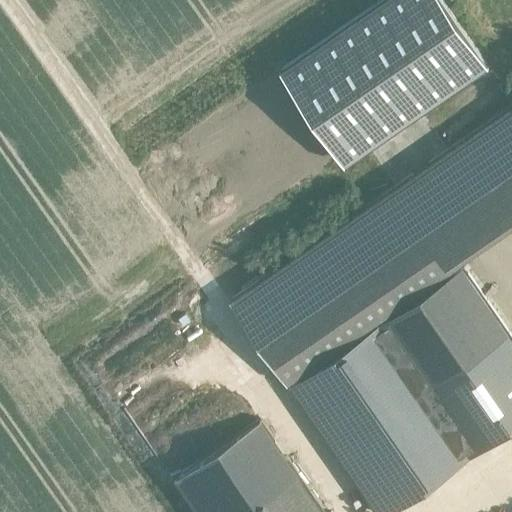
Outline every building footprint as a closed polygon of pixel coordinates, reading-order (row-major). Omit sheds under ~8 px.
[(377,0),(279,68),(343,161),(486,63),(442,0),(377,0)] [(289,381),(511,226),(511,104),(232,298),(289,381)] [(511,341),(461,268),(381,324),(293,385),(380,511),(384,511),(511,423),(511,341)] [(185,314),(178,319),(183,326),(190,321),(185,314)] [(325,511),(262,420),(179,477),(203,511),(325,511)] [(469,469),(459,477),(468,487),(478,479),(469,469)]
